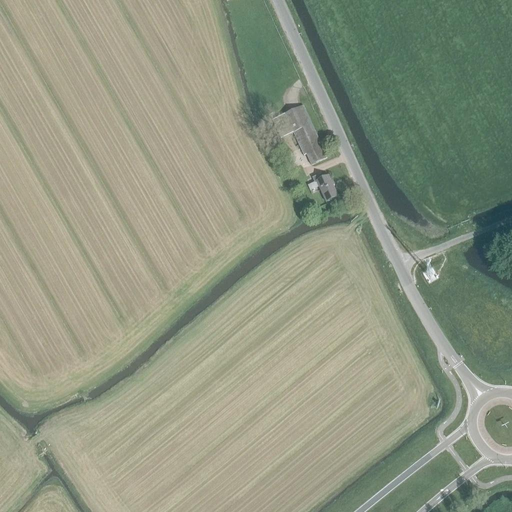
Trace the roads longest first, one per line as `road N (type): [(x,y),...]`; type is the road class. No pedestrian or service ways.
road 1 (tertiary): [(398,265),(277,0)]
road 2 (tertiary): [(481,399),(398,265)]
road 3 (primary): [(471,418),(359,511)]
road 4 (unclassified): [(398,265),(511,218)]
